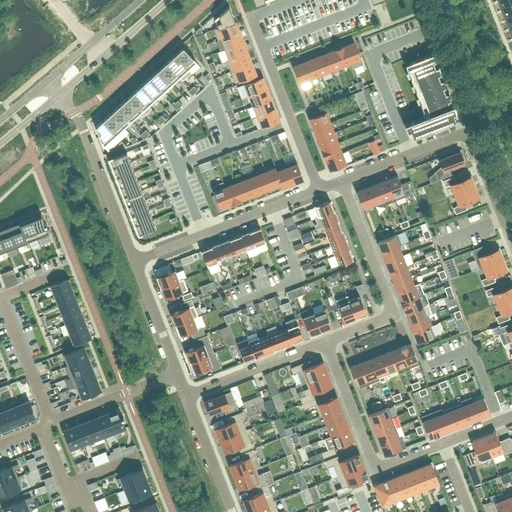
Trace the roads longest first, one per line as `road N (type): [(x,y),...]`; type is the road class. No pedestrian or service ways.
road 1 (residential): [(340,180),(460,135),(473,145),(511,244)]
road 2 (residential): [(325,341),(392,314),(340,180)]
road 3 (residential): [(441,446),(375,471),(325,341)]
road 4 (tertiary): [(511,182),(439,0)]
road 5 (residential): [(134,260),(82,126),(59,93)]
road 6 (residential): [(229,144),(209,91),(163,132),(176,165)]
road 7 (residential): [(187,396),(325,341)]
road 8 (residential): [(270,207),(298,279),(233,305)]
road 9 (secondary): [(59,93),(165,0)]
road 10 (residential): [(177,372),(47,423)]
road 11 (residential): [(1,296),(47,423)]
road 12 (secondary): [(140,0),(46,82)]
road 13 (residential): [(232,511),(187,396)]
